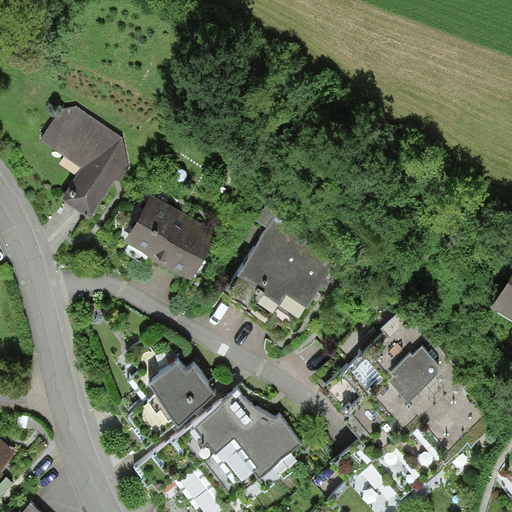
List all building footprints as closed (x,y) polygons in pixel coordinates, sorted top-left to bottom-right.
[(91,212),(117,177),(121,180),(129,166),(122,134),(78,104),(64,105),(42,134),(83,164),(63,192),(91,212)] [(159,256),(193,274),(217,229),(148,192),(124,236),(159,256)] [(220,292),(272,329),(280,317),(293,326),(316,290),(323,280),(337,260),(284,222),(287,217),(266,202),(255,216),(268,225),(263,231),(254,224),(246,235),(256,242),(220,292)] [(511,266),(492,301),(511,314),(511,266)] [(428,511),(420,502),(455,474),(443,460),(448,457),(446,455),(467,439),(470,442),(488,428),(483,421),(487,417),(462,387),(469,382),(441,348),(410,310),(404,314),(400,308),(382,323),(386,328),(380,333),(367,319),(338,343),(350,357),(321,381),(364,429),(330,458),(348,479),(308,511),(428,511)] [(134,423),(147,440),(217,386),(195,358),(187,365),(179,355),(150,377),(157,387),(129,409),(138,420),(134,423)] [(276,414),(251,400),(237,382),(132,461),(145,478),(142,481),(158,501),(155,506),(159,511),(232,511),(282,475),(272,461),(301,439),(280,411),(276,414)] [(0,467),(17,449),(0,433),(0,467)] [(45,511),(29,497),(15,511),(45,511)]
